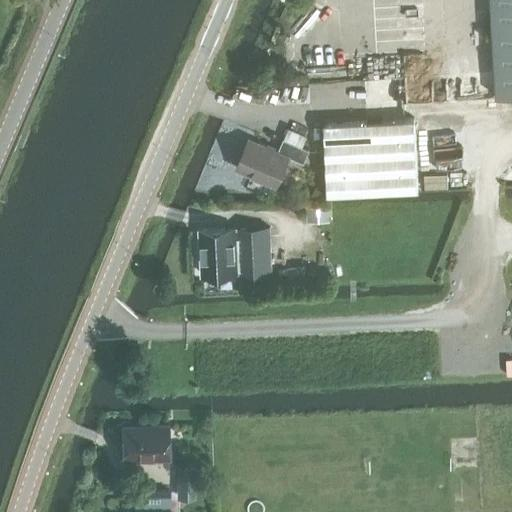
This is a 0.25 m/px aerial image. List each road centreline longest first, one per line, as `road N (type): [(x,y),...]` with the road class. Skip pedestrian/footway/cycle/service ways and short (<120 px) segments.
road 1 (tertiary): [(21,511),(224,0)]
road 2 (secondary): [(0,146),(62,0)]
